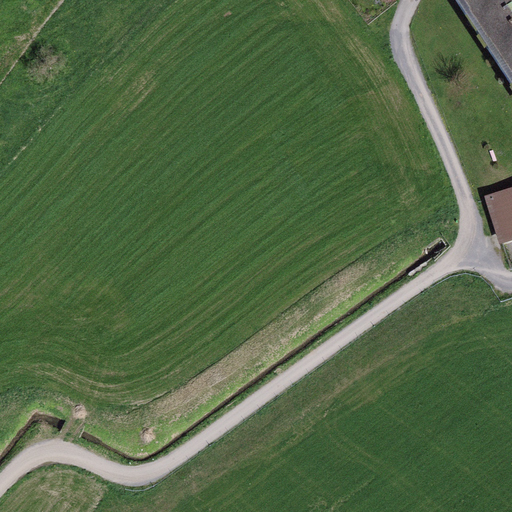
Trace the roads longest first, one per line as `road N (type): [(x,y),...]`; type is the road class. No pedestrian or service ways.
road 1 (track): [(0,479),(41,447),(64,445),(134,465),(158,461),(450,262),(487,259),(511,271)]
road 2 (track): [(450,262),(464,243),(470,209),(402,47),(408,0)]
